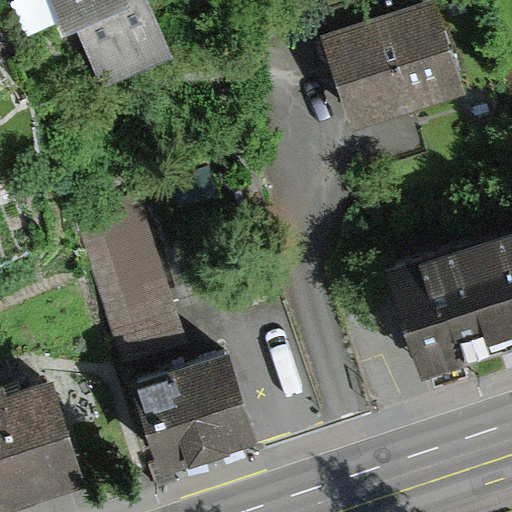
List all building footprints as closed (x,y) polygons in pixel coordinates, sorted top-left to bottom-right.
[(54,0),(66,23),(113,0),(54,0)] [(120,0),(78,19),(104,76),(174,45),(154,0),(120,0)] [(438,0),(388,0),(311,26),(345,127),(468,85),(438,0)] [(171,177),(181,204),(221,190),(210,162),(171,177)] [(190,333),(138,189),(73,212),(124,356),(190,333)] [(511,200),(377,245),(414,359),(511,327),(511,200)] [(225,338),(131,369),(160,456),(254,425),(225,338)] [(0,487),(78,463),(46,363),(0,377),(0,487)]
